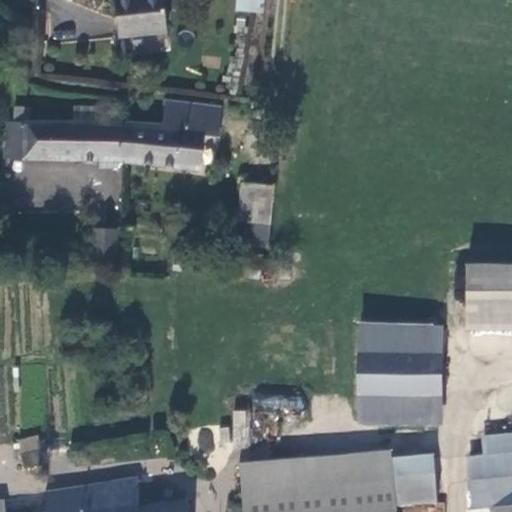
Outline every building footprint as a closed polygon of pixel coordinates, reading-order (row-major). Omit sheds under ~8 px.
[(165,0),(116,0),(120,39),(168,37),(165,0)] [(267,0),(239,0),(239,19),(266,21),(267,0)] [(165,131),(128,129),(126,167),(183,172),(186,139),(220,140),(221,112),(167,111),(165,131)] [(126,167),(128,129),(100,129),(100,113),(74,113),(74,129),(33,128),(33,113),(16,113),(16,127),(9,127),(9,163),(126,167)] [(121,174),(104,171),(100,195),(118,197),(121,174)] [(252,191),(245,190),(241,227),(250,228),(252,191)] [(276,193),(252,191),(250,228),(251,228),(272,230),(276,195),(276,193)] [(272,230),(251,228),(248,252),(270,254),(272,230)] [(88,271),(120,274),(122,236),(89,234),(88,271)] [(2,242),(2,245),(3,247),(4,249),(7,250),(9,251),(12,250),(14,248),(15,246),(16,244),(15,241),(14,239),(12,237),(9,237),(7,237),(4,238),(3,240),(2,242)] [(511,270),(468,270),(468,323),(511,322),(511,270)] [(434,332),(362,333),(362,428),(433,429),(434,332)] [(250,411),(232,411),(231,446),(249,446),(250,411)] [(511,511),(511,438),(492,440),(495,459),(472,463),(477,511),(511,511)] [(22,473),(41,469),(39,456),(20,460),(22,473)] [(242,471),(244,495),(244,511),(411,511),(430,510),(427,460),(390,464),(394,462),(268,475),(267,468),(242,471)] [(189,511),(188,501),(184,502),(137,510),(132,485),(76,493),(79,511),(189,511)] [(0,511),(79,511),(76,493),(43,498),(44,510),(28,511),(26,511),(4,511),(4,505),(0,505),(0,511)] [(27,502),(4,505),(4,511),(26,511),(28,511),(27,502)]
